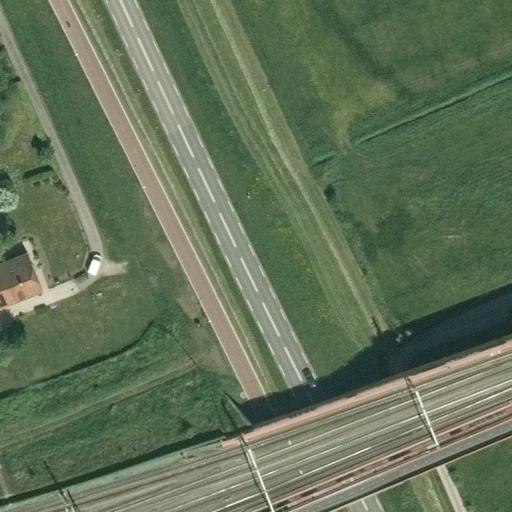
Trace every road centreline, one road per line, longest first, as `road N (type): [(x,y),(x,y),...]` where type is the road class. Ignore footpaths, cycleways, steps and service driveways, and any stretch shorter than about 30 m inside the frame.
road 1 (unclassified): [(308,511),(57,0)]
road 2 (secondary): [(369,511),(122,0)]
road 3 (unclassified): [(400,378),(458,511)]
